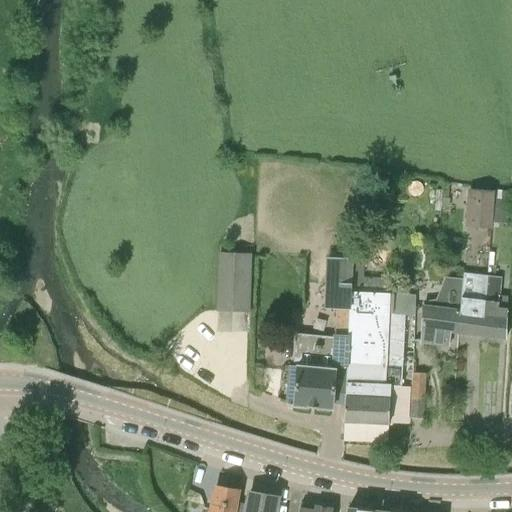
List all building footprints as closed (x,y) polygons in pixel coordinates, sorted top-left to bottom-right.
[(493,223),(496,191),(468,189),(466,227),(491,228),(491,223),(493,223)] [(496,191),(493,223),(508,224),(507,192),(496,191)] [(218,252),(216,311),(250,312),(252,254),(218,252)] [(355,292),(356,277),(350,277),(351,259),(328,258),(324,307),(336,308),(332,369),(290,366),(288,385),(287,405),(332,408),(332,401),(345,402),(346,402),(355,292)] [(482,336),(488,277),(464,274),(464,280),(463,280),(460,309),(459,335),(482,336)] [(355,292),(389,294),(389,279),(356,277),(355,292)] [(506,338),(509,297),(500,297),(501,278),(488,277),(482,336),(506,338)] [(460,309),(463,280),(449,278),(441,301),(440,306),(425,305),(423,342),(442,343),(442,334),(459,335),(460,309)] [(414,296),(389,294),(355,292),(346,402),(345,402),(344,421),(389,424),(390,404),(390,385),(400,386),(411,386),(412,373),(413,365),(401,364),(404,315),(413,315),(414,296)] [(423,397),(424,374),(412,373),(411,386),(411,397),(423,397)] [(422,419),(423,399),(423,397),(411,397),(410,418),(422,419)] [(233,511),(235,503),(237,491),(216,487),(211,511),(233,511)] [(249,493),(247,505),(235,503),(233,511),(274,511),(277,499),(269,498),(269,496),(249,493)] [(332,511),(333,509),(314,506),(313,509),(306,508),(306,505),(300,503),(298,511),(332,511)]
